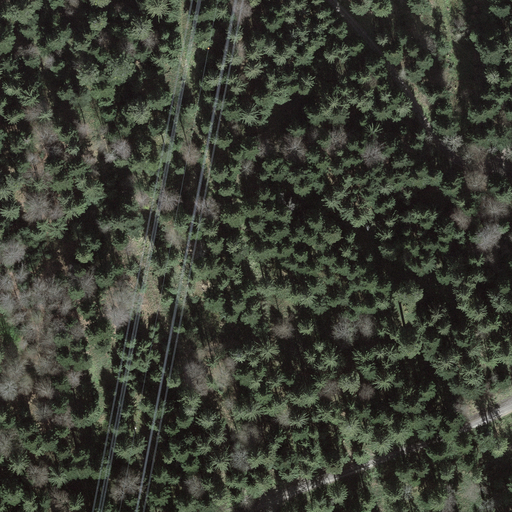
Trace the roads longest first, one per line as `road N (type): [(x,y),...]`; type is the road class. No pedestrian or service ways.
road 1 (track): [(253,511),(511,415)]
road 2 (track): [(335,0),(450,152),(487,170),(511,167)]
